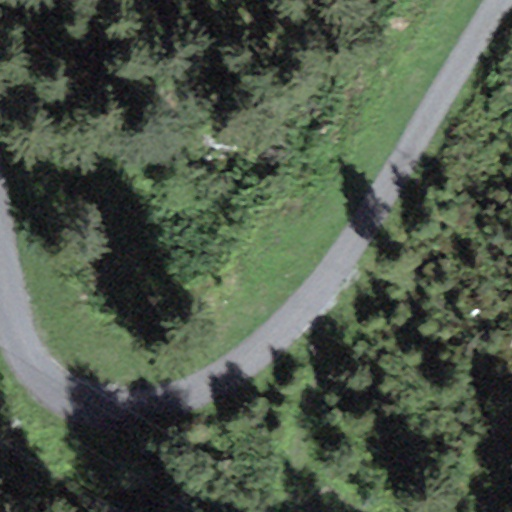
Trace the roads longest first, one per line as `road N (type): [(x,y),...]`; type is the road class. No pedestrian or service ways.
road 1 (track): [(506,0),(301,336),(153,410),(76,403),(32,361),(0,230)]
road 2 (track): [(291,511),(313,364)]
